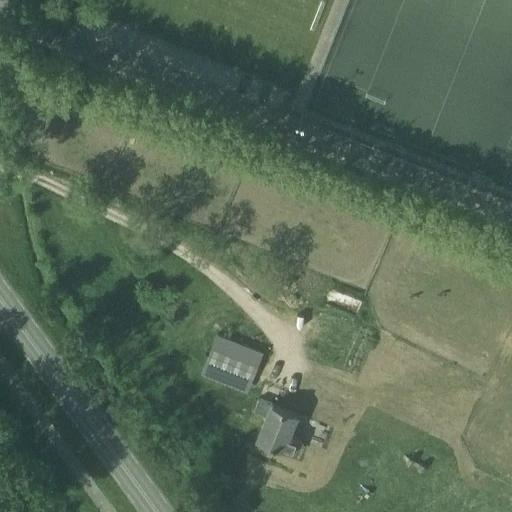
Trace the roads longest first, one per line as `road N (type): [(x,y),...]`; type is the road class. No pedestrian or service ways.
road 1 (unclassified): [(511,217),(0,10)]
road 2 (primary): [(154,511),(0,301)]
